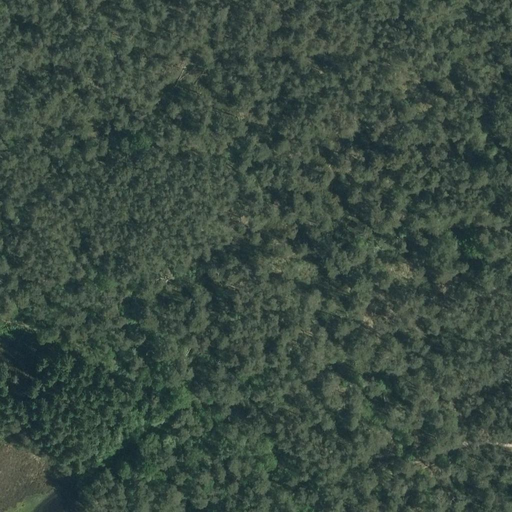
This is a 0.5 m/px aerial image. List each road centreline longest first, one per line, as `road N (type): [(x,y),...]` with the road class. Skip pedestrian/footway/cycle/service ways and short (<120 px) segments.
road 1 (track): [(0,319),(195,395),(309,511)]
road 2 (track): [(332,511),(441,452),(511,447)]
